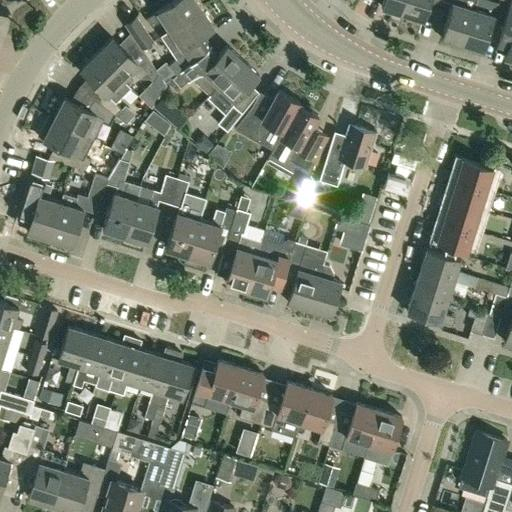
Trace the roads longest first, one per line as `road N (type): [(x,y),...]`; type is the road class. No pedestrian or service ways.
road 1 (residential): [(368,352),(0,250)]
road 2 (residential): [(368,352),(449,87)]
road 3 (tertiary): [(449,87),(330,44),(284,0)]
road 4 (residential): [(443,390),(403,511)]
